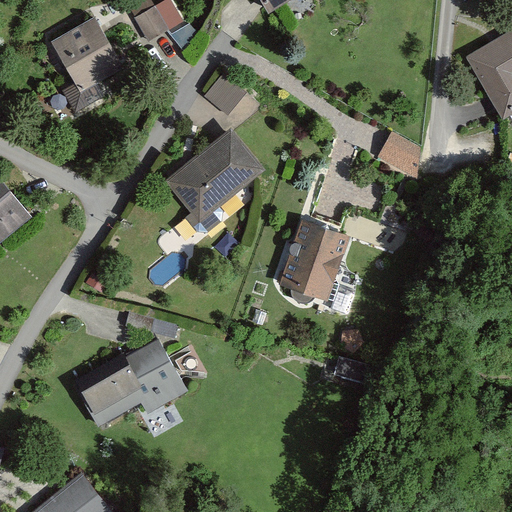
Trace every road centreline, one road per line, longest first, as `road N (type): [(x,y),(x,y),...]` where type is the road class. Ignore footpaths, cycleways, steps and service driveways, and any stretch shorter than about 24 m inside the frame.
road 1 (unknown): [(226,28),(361,135),(330,197)]
road 2 (residential): [(107,200),(226,28)]
road 3 (residential): [(0,372),(107,200)]
road 4 (residential): [(448,0),(436,136)]
